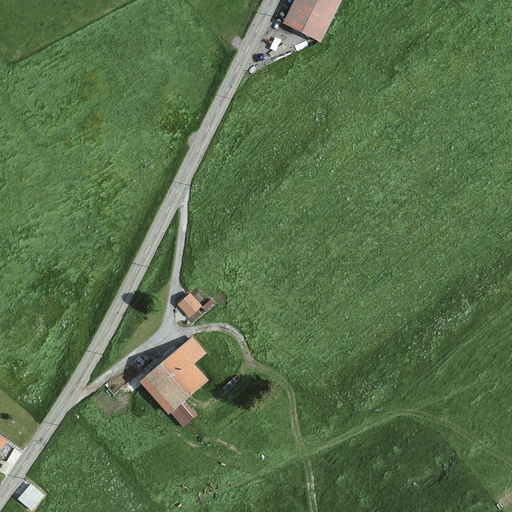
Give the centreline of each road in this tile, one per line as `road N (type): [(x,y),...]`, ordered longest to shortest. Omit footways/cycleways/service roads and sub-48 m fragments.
road 1 (tertiary): [(272,0),(111,322),(0,501)]
road 2 (track): [(320,511),(288,380),(263,372),(232,327),(164,336)]
